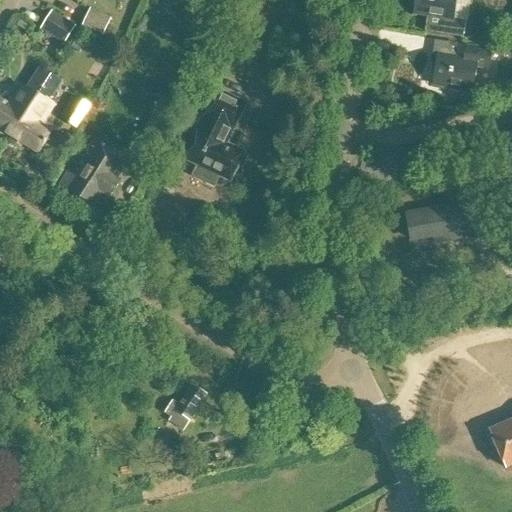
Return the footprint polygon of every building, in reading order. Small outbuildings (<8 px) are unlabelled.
[(414,15),(428,17),(425,34),(463,40),(465,23),(453,21),(456,0),(413,0),(412,6),(415,6),(414,15)] [(91,9),(84,29),(104,36),(112,19),(91,9)] [(52,12),(41,29),(65,44),(77,26),(52,12)] [(491,52),(466,48),(464,61),(438,56),(436,66),(433,65),(431,77),(434,77),(433,86),(449,89),(448,91),(460,93),(460,91),(472,92),(476,67),(489,69),(491,52)] [(11,107),(0,100),(0,131),(11,138),(25,116),(34,102),(51,75),(41,68),(24,96),(20,94),(11,107)] [(44,109),(55,92),(61,81),(51,75),(34,102),(25,116),(11,138),(38,155),(52,133),(39,125),(48,111),(44,109)] [(183,159),(197,166),(192,177),(214,188),(219,177),(230,182),(243,154),(229,147),(248,104),(216,90),(183,159)] [(75,96),(61,119),(78,130),(93,106),(75,96)] [(154,114),(141,140),(160,150),(173,124),(154,114)] [(127,162),(96,142),(75,175),(70,172),(61,186),(93,207),(101,194),(109,199),(120,182),(116,179),(127,162)] [(436,243),(459,239),(454,208),(408,217),(413,241),(435,237),(436,243)] [(207,396),(192,387),(179,407),(173,403),(166,414),(173,419),(171,423),(184,431),(207,396)] [(511,422),(490,432),(506,469),(511,466),(511,422)]
